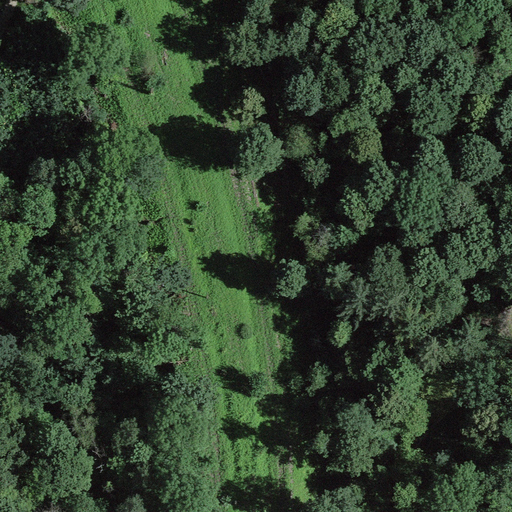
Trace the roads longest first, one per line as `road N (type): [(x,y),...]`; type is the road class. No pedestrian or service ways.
road 1 (track): [(383,511),(412,441),(511,348)]
road 2 (track): [(400,0),(511,69)]
